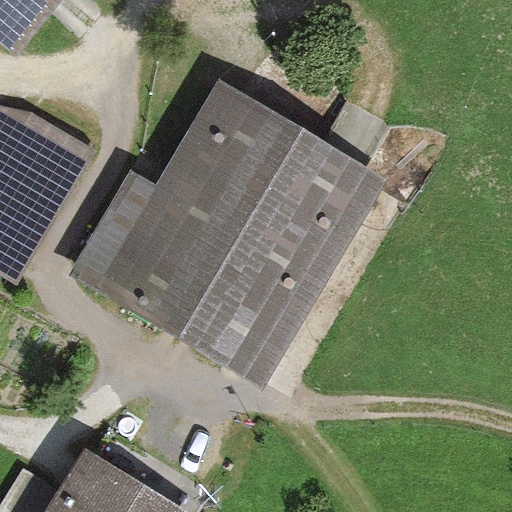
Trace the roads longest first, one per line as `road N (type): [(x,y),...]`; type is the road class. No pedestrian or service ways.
road 1 (track): [(294,405),(428,405),(511,421)]
road 2 (track): [(144,0),(126,43),(108,58),(0,81)]
